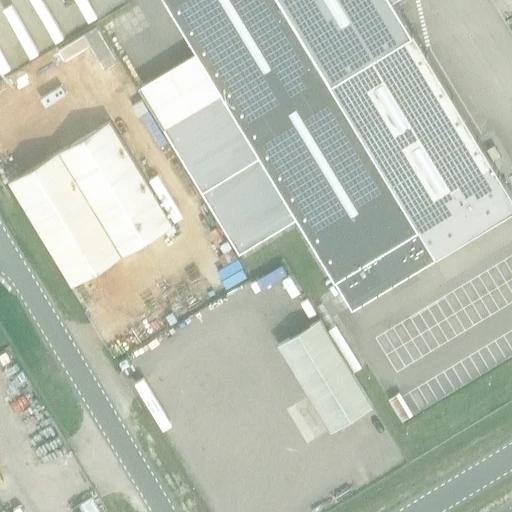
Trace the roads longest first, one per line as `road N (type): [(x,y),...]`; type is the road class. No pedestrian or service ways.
road 1 (unclassified): [(160,511),(0,243)]
road 2 (unknown): [(511,223),(364,310),(362,331),(374,360),(388,375),(414,368)]
